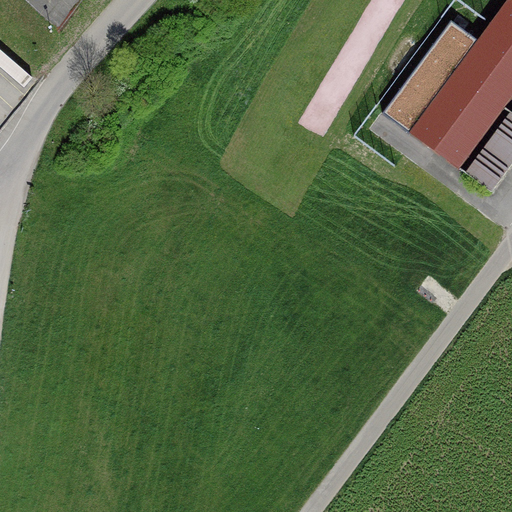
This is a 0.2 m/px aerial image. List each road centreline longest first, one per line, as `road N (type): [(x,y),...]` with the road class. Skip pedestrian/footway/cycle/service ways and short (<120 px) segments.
road 1 (residential): [(312,511),(511,243)]
road 2 (unclassified): [(0,186),(50,97),(134,0)]
